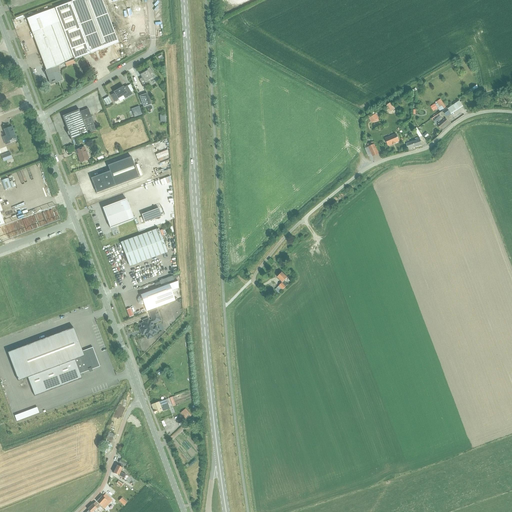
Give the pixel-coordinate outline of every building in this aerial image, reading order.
[(46,70),(58,66),(75,60),(82,57),(91,54),(119,43),(102,0),(75,0),(70,2),(63,5),(28,18),(46,70)] [(58,66),(46,70),(49,77),(48,78),(50,83),(58,80),(58,81),(62,80),(59,72),(60,71),(58,66)] [(143,86),(149,83),(148,81),(152,78),(150,75),(153,73),(150,67),(143,71),(144,72),(140,75),(143,79),(140,81),(143,86)] [(132,94),(127,86),(124,88),(123,86),(113,92),(114,93),(111,95),(115,102),(118,100),(117,99),(123,96),(125,99),(132,94)] [(139,96),(143,107),(151,105),(147,93),(139,96)] [(108,96),(103,99),(107,105),(112,102),(108,96)] [(440,99),(436,102),(440,107),(438,108),(441,113),(440,113),(438,114),(441,118),(438,120),(441,123),(437,126),(441,129),(448,123),(445,119),(443,117),(446,115),(447,117),(451,114),(454,112),(463,106),(459,101),(450,107),(447,109),(447,108),(440,99)] [(79,110),(62,116),(68,132),(67,132),(67,133),(68,135),(69,136),(69,135),(71,140),(88,133),(96,130),(88,109),(84,110),(80,112),(79,110)] [(376,114),(369,118),(371,123),(378,119),(376,114)] [(8,141),(16,138),(14,134),(13,134),(10,128),(3,131),(5,136),(3,138),(6,145),(9,144),(8,141)] [(396,134),(385,139),(388,146),(393,144),(395,144),(395,143),(399,141),(396,134)] [(409,139),(405,140),(406,144),(408,149),(422,145),(419,137),(415,139),(416,141),(410,143),(409,139)] [(373,142),(367,144),(373,157),(379,154),(373,142)] [(84,147),(75,150),(76,154),(77,154),(80,163),(89,160),(84,147)] [(96,176),(91,178),(96,191),(97,193),(115,186),(139,177),(131,157),(108,166),(110,171),(101,174),(96,176)] [(1,181),(5,190),(12,188),(8,178),(1,181)] [(102,208),(110,228),(134,219),(126,199),(102,208)] [(12,206),(6,208),(9,216),(15,214),(12,206)] [(158,208),(141,215),(144,222),(161,216),(158,208)] [(158,228),(121,242),(129,264),(131,265),(167,252),(158,228)] [(58,255),(36,263),(41,277),(47,275),(51,287),(46,289),(52,306),(69,300),(67,295),(72,293),(68,283),(62,285),(62,283),(58,271),(57,272),(56,270),(62,267),(58,255)] [(279,286),(277,288),(281,292),(283,290),(288,284),(284,281),(287,277),(282,273),(277,277),(282,282),(279,286)] [(175,300),(172,291),(178,288),(178,281),(140,295),(141,296),(139,297),(137,300),(139,303),(142,305),(144,304),(146,311),(175,300)] [(154,327),(153,327),(152,323),(158,321),(159,318),(157,310),(150,313),(153,320),(149,322),(148,321),(148,320),(146,320),(145,321),(145,322),(144,323),(145,323),(142,324),(143,329),(144,332),(146,337),(147,336),(148,337),(150,338),(151,337),(151,336),(152,335),(151,335),(156,333),(155,331),(156,330),(155,327),(154,327)] [(73,328),(7,352),(18,381),(28,377),(35,396),(82,378),(80,374),(89,371),(89,372),(92,371),(92,370),(100,367),(93,347),(82,351),(73,328)] [(166,399),(152,405),(154,410),(155,414),(170,409),(168,405),(167,400),(166,399)] [(186,408),(181,413),(187,420),(187,419),(190,417),(192,416),(186,408)] [(115,469),(113,473),(124,478),(126,475),(124,474),(122,473),(120,472),(122,468),(123,466),(122,465),(121,465),(120,465),(120,467),(117,465),(115,469)] [(99,499),(97,501),(98,502),(103,508),(104,508),(105,509),(110,503),(113,500),(112,500),(106,494),(103,497),(102,496),(99,499)] [(88,510),(90,511),(95,511),(94,511),(97,508),(99,511),(102,508),(99,505),(95,501),(92,503),(87,508),(88,508),(87,509),(88,510)]
